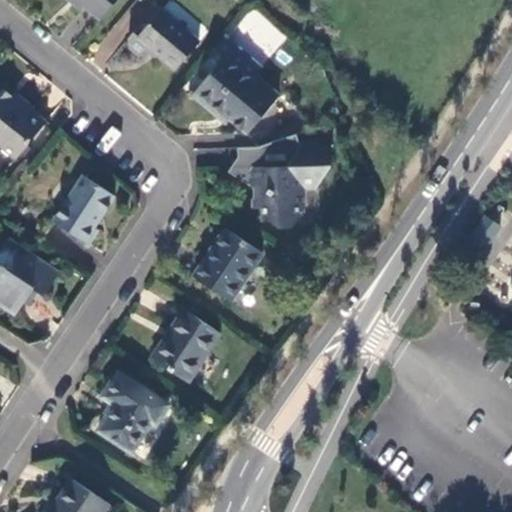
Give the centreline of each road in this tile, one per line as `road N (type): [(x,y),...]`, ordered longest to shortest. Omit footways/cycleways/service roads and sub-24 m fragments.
road 1 (residential): [(0,453),(160,209),(167,154),(0,14)]
road 2 (secondary): [(392,256),(369,275),(255,437),(228,499)]
road 3 (secondary): [(248,511),(392,256)]
road 4 (secondary): [(392,256),(511,73)]
